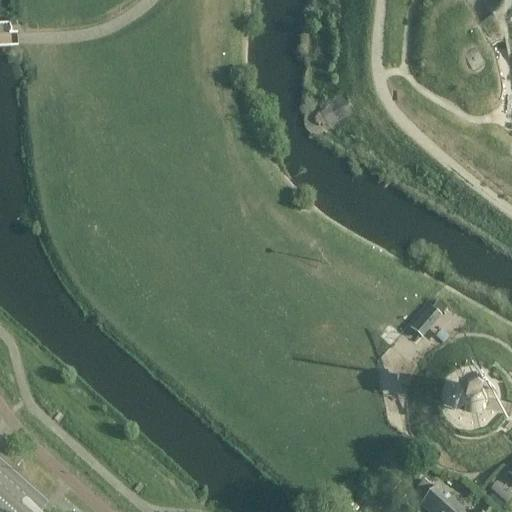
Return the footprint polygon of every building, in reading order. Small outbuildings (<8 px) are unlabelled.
[(243,0),(242,10),(240,31),(239,51),(238,72),(239,89),(242,102),(249,123),(253,136),(262,154),(269,168),(279,182),(291,197),(303,208),(315,218),(324,225),(342,236),(438,291),(487,318),(511,331),(511,320),(492,310),(461,293),(448,285),(347,229),(330,217),(320,210),(310,202),(306,187),(292,174),(284,161),(277,146),(269,130),(262,115),(255,99),(253,81),(254,68),(254,51),(258,14),(259,0),(243,0)] [(306,114),(305,120),(306,124),(308,127),(310,130),(313,132),(316,134),(317,134),(320,135),(323,136),(327,135),(331,134),(334,132),(336,129),(338,126),(339,122),(340,121),(352,115),(363,109),(401,90),(411,85),(417,83),(437,72),(464,59),(472,74),(488,66),(490,87),(492,100),(497,102),(498,99),(499,96),(499,94),(500,91),(496,62),(491,51),(498,47),(504,44),(507,49),(511,67),(511,151),(511,152),(510,157),(508,162),(508,166),(511,172),(511,8),(502,14),(498,10),(495,6),(484,0),(483,0),(478,0),(490,14),(493,19),(486,23),(479,26),(472,14),(456,0),(444,0),(464,19),(448,27),(454,41),(426,55),(407,64),(402,67),(392,72),(354,91),(343,96),(329,103),(324,101),(320,101),(316,103),(312,105),(309,108),(307,110),(306,114)] [(430,305),(412,327),(424,337),(442,315),(430,305)] [(485,405),(487,401),(487,399),(486,397),(485,393),(481,388),(477,386),(475,386),(472,386),(469,386),(465,388),(462,391),(461,393),(460,396),(459,398),(459,402),(461,406),(464,410),(468,412),(470,413),(472,413),(476,413),(480,411),(483,409),(485,405)] [(475,511),(476,511),(475,511),(464,511),(438,488),(421,506),(427,511),(475,511)]
